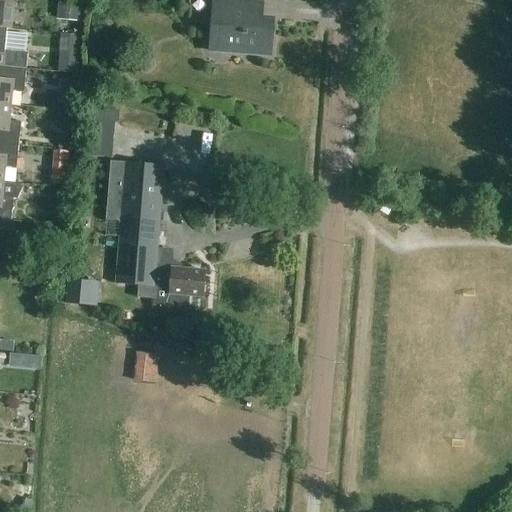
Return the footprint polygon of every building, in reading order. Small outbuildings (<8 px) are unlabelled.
[(0,0),(0,28),(7,29),(12,30),(15,3),(10,3),(10,0),(0,0)] [(71,0),(65,0),(64,21),(79,22),(81,1),(71,0)] [(271,56),(273,20),(261,19),(262,4),(214,0),(210,52),(271,56)] [(0,67),(25,70),(27,57),(5,55),(7,30),(0,29),(0,67)] [(89,39),(88,59),(109,60),(110,40),(89,39)] [(59,56),(58,69),(73,70),(74,57),(59,56)] [(23,93),(25,70),(0,67),(0,106),(12,108),(14,93),(23,93)] [(11,122),(12,108),(0,106),(0,144),(18,147),(21,123),(11,122)] [(70,150),(70,139),(59,139),(58,150),(70,150)] [(0,182),(4,183),(6,168),(16,169),(18,147),(0,144),(0,182)] [(54,152),(53,163),(69,165),(69,153),(68,153),(58,152),(54,152)] [(106,221),(121,222),(117,285),(149,288),(149,283),(153,283),(155,269),(162,166),(126,163),(110,162),(106,221)] [(0,220),(12,222),(14,199),(18,200),(22,188),(23,185),(4,183),(0,182),(0,220)] [(155,269),(153,283),(171,285),(170,307),(189,309),(190,296),(204,297),(206,272),(155,269)] [(65,304),(65,305),(68,305),(80,306),(97,308),(99,283),(82,282),(67,281),(65,304)] [(247,293),(222,305),(234,330),(259,318),(247,293)] [(0,351),(13,353),(14,342),(0,340),(0,351)] [(157,384),(160,355),(136,353),(133,381),(157,384)] [(41,358),(28,357),(28,365),(40,366),(41,358)]
